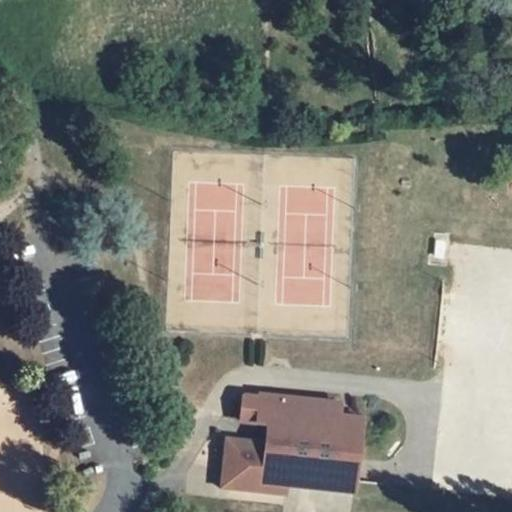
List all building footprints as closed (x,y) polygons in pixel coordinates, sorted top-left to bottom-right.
[(255,411),(257,395),(250,394),(251,392),(242,390),(238,415),(254,417),(255,411)] [(282,473),(350,483),(359,424),(336,421),(337,414),(338,402),(258,391),(257,395),(255,411),(265,413),(261,440),(224,435),(221,459),(229,460),(225,483),(280,491),(281,482),(282,473)] [(336,421),(359,424),(360,417),(337,414),(336,421)] [(221,459),(217,482),(225,483),(229,460),(221,459)] [(281,482),(349,492),(350,483),(282,473),(281,482)] [(68,508),(66,498),(52,500),(54,510),(68,508)]
